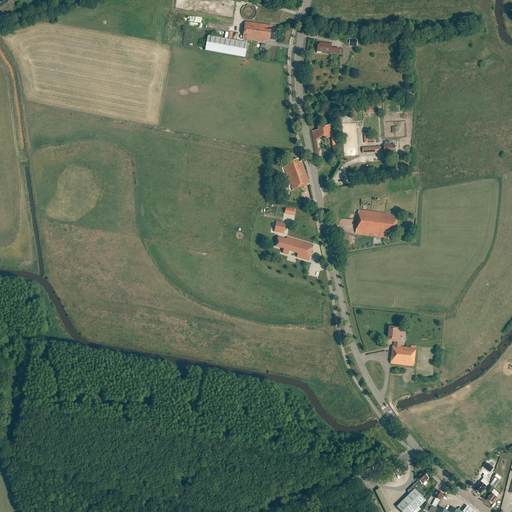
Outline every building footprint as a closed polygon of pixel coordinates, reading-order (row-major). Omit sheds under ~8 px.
[(246,23),(243,40),(264,43),(264,41),(269,42),(269,40),(277,41),(278,29),(272,29),(271,26),(246,23)] [(209,36),(206,51),(245,58),(248,44),(209,36)] [(357,40),(349,39),(349,47),(357,47),(357,40)] [(331,49),(331,45),(319,44),(319,46),(318,45),(317,46),(316,47),(316,49),(317,50),(317,51),(322,51),(321,53),(329,54),(329,55),(343,56),(343,54),(341,50),(331,49)] [(317,128),(318,132),(315,132),(317,140),(333,138),(332,128),(330,129),(330,126),(317,128)] [(364,144),(375,143),(374,138),(368,138),(368,134),(363,134),(364,144)] [(384,145),(384,154),(395,154),(394,145),(384,145)] [(298,159),(283,165),(286,173),(287,173),(293,190),(310,184),(302,162),(299,163),(298,159)] [(396,222),(394,221),(394,216),(358,211),(355,234),(385,238),(386,233),(395,234),(396,222)] [(277,223),(275,233),(284,234),(285,224),(277,223)] [(278,237),(275,247),(284,249),(282,254),(288,255),(289,252),(298,254),(297,258),(309,261),(313,245),(287,238),(286,240),(278,237)] [(389,328),(387,342),(394,342),(393,347),(392,347),(390,364),(413,367),(415,347),(410,346),(410,349),(400,348),(401,341),(399,341),(400,329),(389,328)] [(493,468),(486,463),(484,466),(491,472),(493,468)] [(423,485),(429,479),(424,474),(421,474),(417,479),(419,481),(408,492),(408,493),(410,495),(397,508),(401,511),(415,511),(426,501),(423,498),(426,495),(421,490),(424,486),(423,485)] [(478,484),(478,485),(474,490),(480,494),(482,492),(483,493),(486,489),(485,489),(488,484),(486,482),(487,480),(484,478),(480,482),(479,483),(478,484)] [(494,487),(498,480),(495,478),(490,485),(494,487)] [(374,491),(384,511),(389,511),(391,511),(380,488),(374,491)] [(497,498),(495,496),(498,493),(494,490),(491,494),(490,494),(488,497),(489,497),(486,500),(491,504),(497,498)] [(429,511),(435,511),(437,509),(435,508),(439,501),(443,494),(438,492),(434,498),(436,499),(432,506),(429,511)]
